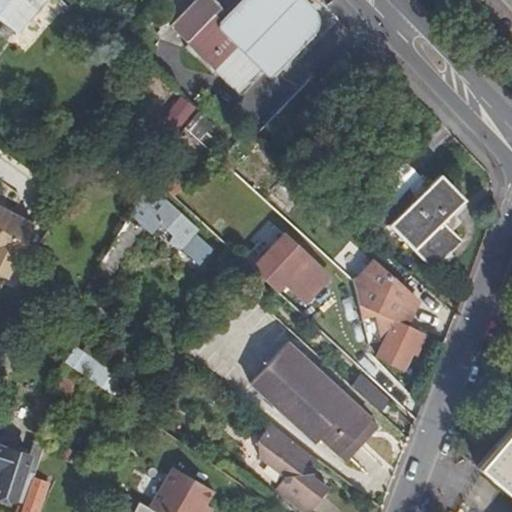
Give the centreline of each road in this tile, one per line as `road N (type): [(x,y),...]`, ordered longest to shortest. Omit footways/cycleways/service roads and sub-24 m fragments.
road 1 (residential): [(511,221),(399,511)]
road 2 (tertiary): [(511,142),(375,0)]
